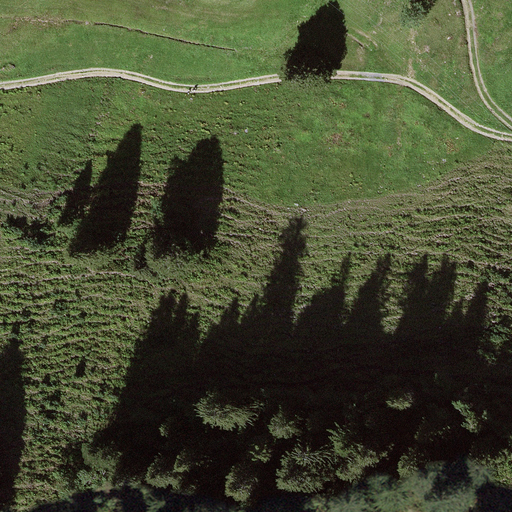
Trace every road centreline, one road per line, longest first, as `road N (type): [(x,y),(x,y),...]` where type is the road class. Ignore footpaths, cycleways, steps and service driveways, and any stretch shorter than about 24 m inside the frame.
road 1 (track): [(511,139),(474,130),(416,83),(389,77),(225,92),(73,74),(0,88)]
road 2 (track): [(511,123),(476,85),(465,0)]
